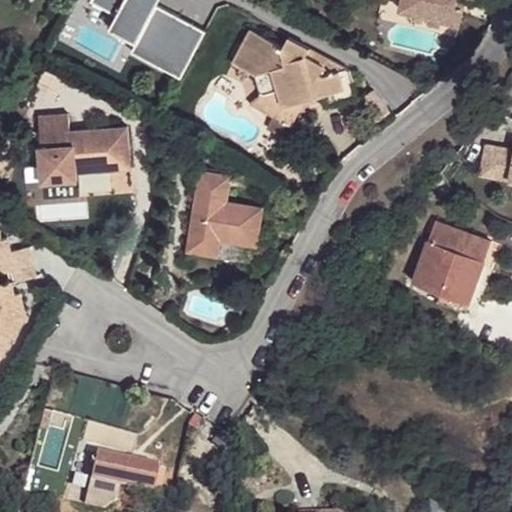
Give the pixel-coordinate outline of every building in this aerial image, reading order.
[(90,0),(90,3),(115,16),(108,29),(136,44),(131,52),(181,79),(207,30),(156,4),(158,0),(90,0)] [(399,0),(405,1),(402,14),(462,28),(469,0),(399,0)] [(309,64),(313,56),(291,45),(286,53),(253,36),(236,68),(255,79),(257,80),(260,85),(262,95),(263,96),(267,100),(273,101),(278,99),(282,97),(287,113),(309,107),(304,90),(311,88),(312,91),(322,88),(326,102),(329,114),(361,104),(351,76),(330,65),(327,73),(309,64)] [(330,65),(313,56),(309,64),(327,73),(330,65)] [(309,107),(326,102),(322,88),(312,91),(311,88),(304,90),(309,107)] [(297,128),(309,107),(287,113),(282,97),(278,99),(270,112),(297,128)] [(30,116),(19,111),(10,129),(21,134),(30,116)] [(74,120),(38,125),(46,192),(81,187),(80,179),(134,172),(129,132),(75,139),(74,120)] [(493,169),(501,140),(486,136),(479,166),(493,169)] [(508,173),(511,157),(511,142),(501,140),(493,169),(508,173)] [(207,165),(196,246),(223,250),(226,233),(261,237),(266,202),(231,197),(234,169),(207,165)] [(436,219),(427,240),(486,262),(494,240),(436,219)] [(7,281),(13,280),(40,277),(34,245),(14,248),(12,236),(3,237),(3,231),(0,229),(0,355),(15,330),(13,316),(25,314),(27,314),(23,290),(15,291),(9,292),(7,281)] [(442,293),(471,304),(486,262),(427,240),(412,281),(442,293)] [(15,291),(13,280),(7,281),(9,292),(15,291)] [(467,312),(471,304),(442,293),(439,302),(467,312)] [(15,330),(25,314),(13,316),(15,330)] [(135,424),(139,403),(148,405),(151,387),(55,371),(49,409),(135,424)] [(94,477),(153,489),(159,466),(100,453),(94,477)]
